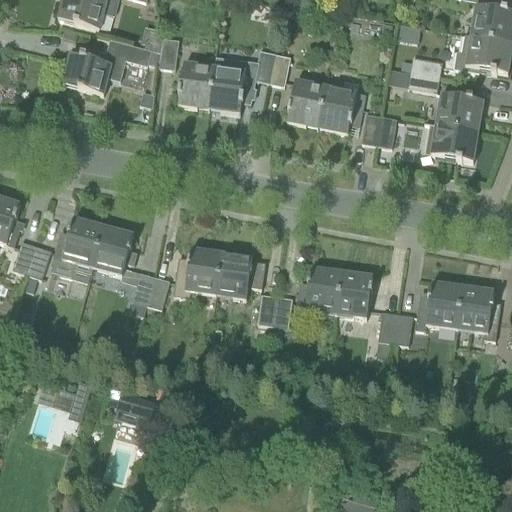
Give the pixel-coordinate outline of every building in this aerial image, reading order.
[(94,0),(94,2),(93,2),(85,0),(63,0),(57,25),(98,36),(103,19),(113,22),(119,0),(142,6),(144,0),(94,0)] [(485,0),(456,0),(455,4),(484,9),(485,0)] [(469,42),(509,49),(511,37),(511,17),(506,17),(506,15),(501,14),(500,16),(474,11),(469,42)] [(383,28),(380,43),(390,45),(392,29),(383,28)] [(509,49),(469,42),(463,41),(460,58),(455,57),(452,74),(478,79),(478,75),(490,77),(489,79),(495,80),(496,78),(506,80),(510,61),(507,60),(509,49)] [(160,60),(158,74),(174,76),(178,46),(162,44),(161,45),(160,60)] [(97,67),(86,64),(86,62),(80,61),(79,62),(69,60),(61,90),(103,101),(107,84),(119,87),(125,66),(146,72),(150,57),(151,57),(143,55),(143,54),(109,45),(106,59),(99,58),(97,67)] [(268,89),(274,60),(259,57),(253,86),(268,89)] [(289,63),(274,60),(268,89),(283,92),(289,63)] [(410,74),(409,79),(438,84),(441,69),(411,64),(411,65),(410,74)] [(208,113),(213,73),(183,69),(179,95),(178,95),(177,101),(178,101),(177,112),(196,114),(196,112),(208,113)] [(213,73),(208,113),(220,115),(219,117),(238,120),(240,109),(241,109),(242,103),(241,103),(244,77),(245,73),(231,72),(231,75),(213,73)] [(438,84),(409,79),(406,94),(436,99),(438,84)] [(294,85),(293,93),(289,112),(288,111),(286,118),(288,118),(286,129),(305,132),(305,130),(317,132),(325,91),(294,85)] [(325,91),(317,132),(328,134),(328,137),(347,141),(349,130),(351,130),(359,131),(364,102),(355,101),(357,89),(343,86),(342,91),(330,89),(326,92),(325,91)] [(142,98),(139,111),(152,115),(153,101),(142,98)] [(434,130),(474,137),(476,126),(479,126),(482,107),(472,105),(472,104),(466,103),(465,104),(440,100),(434,130)] [(376,152),(381,122),(366,120),(360,149),(376,152)] [(381,122),(376,152),(391,154),(396,125),(381,122)] [(423,129),(423,130),(429,131),(424,160),(429,161),(434,162),(433,165),(455,169),(455,167),(461,168),(461,167),(472,168),(475,149),(472,149),(474,137),(434,130),(423,129)] [(0,206),(0,249),(12,253),(18,236),(21,237),(24,229),(15,227),(17,221),(16,220),(19,210),(1,204),(0,206)] [(57,250),(51,272),(50,278),(71,283),(73,275),(89,280),(91,274),(102,235),(90,232),(91,229),(72,224),(69,235),(68,234),(63,251),(57,250)] [(102,235),(91,274),(121,282),(124,270),(130,271),(133,258),(130,257),(131,252),(130,251),(132,241),(114,235),(113,238),(102,235)] [(26,281),(35,252),(21,247),(11,276),(26,281)] [(50,257),(35,252),(26,281),(40,285),(50,257)] [(177,268),(172,302),(196,305),(197,300),(214,303),(220,262),(209,260),(209,257),(190,255),(188,265),(187,265),(186,269),(177,268)] [(220,262),(214,303),(245,307),(247,293),(261,295),(264,269),(251,268),(251,263),(232,261),(232,263),(220,262)] [(335,321),(340,281),(329,279),(329,276),(310,274),(308,284),(307,284),(306,290),(308,291),(306,299),(297,297),(294,322),(313,325),(317,318),(335,321)] [(140,280),(133,309),(130,319),(144,323),(147,312),(154,283),(140,280)] [(352,282),(340,281),(335,321),(365,325),(369,299),(371,299),(371,293),(370,293),(371,282),(352,280),(352,282)] [(32,298),(36,285),(28,283),(24,296),(32,298)] [(168,286),(154,283),(147,312),(161,316),(168,286)] [(455,336),(461,296),(449,294),(450,291),(430,289),(429,299),(427,299),(427,304),(419,303),(414,336),(424,338),(425,332),(455,336)] [(473,297),(461,296),(455,336),(483,340),(482,346),(494,347),(499,315),(492,314),(493,308),(491,308),(493,297),(474,295),(473,297)] [(261,300),(257,330),(273,332),(277,303),(261,300)] [(277,303),(273,332),(287,334),(291,304),(277,303)] [(380,326),(377,348),(392,350),(396,320),(381,318),(380,326)] [(396,320),(392,350),(407,352),(410,330),(412,322),(396,320)] [(377,349),(375,361),(388,363),(390,350),(377,349)] [(12,381),(30,382),(32,363),(14,362),(12,381)] [(109,373),(170,381),(171,375),(110,368),(109,373)] [(78,387),(75,399),(42,390),(37,408),(69,417),(67,424),(79,428),(90,391),(78,387)] [(120,398),(112,425),(154,436),(167,389),(159,387),(154,407),(153,407),(148,405),(120,398)] [(333,424),(347,431),(352,422),(337,415),(333,424)]
